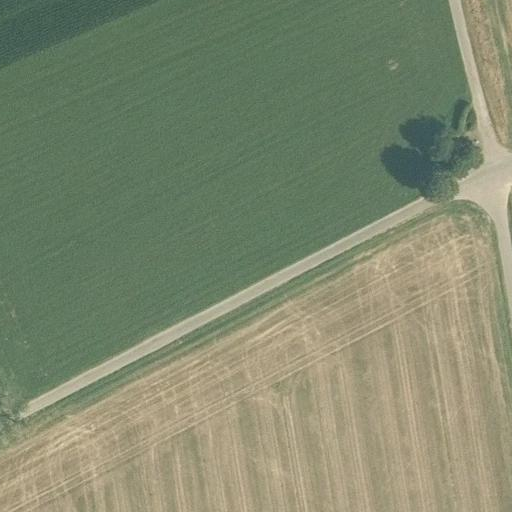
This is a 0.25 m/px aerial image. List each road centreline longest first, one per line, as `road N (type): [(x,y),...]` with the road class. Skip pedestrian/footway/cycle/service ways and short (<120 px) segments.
road 1 (track): [(511,166),(439,196),(0,426)]
road 2 (track): [(455,0),(511,252)]
